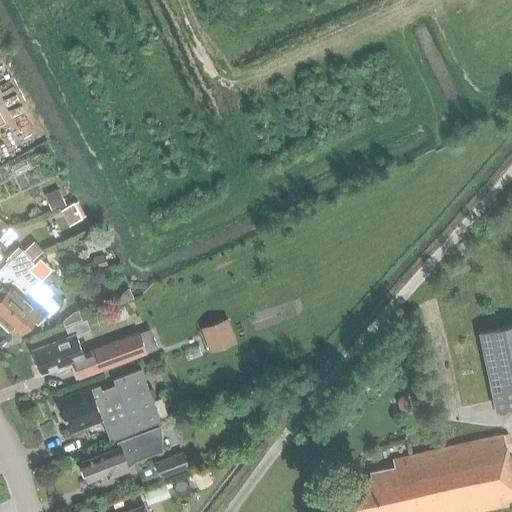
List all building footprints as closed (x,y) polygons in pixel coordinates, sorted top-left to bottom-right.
[(58,189),(44,194),(50,210),(64,204),(58,189)] [(0,221),(0,242),(10,231),(0,221)] [(0,319),(37,279),(26,269),(31,264),(32,264),(33,263),(20,249),(6,263),(4,262),(0,266),(0,319)] [(79,275),(107,266),(103,254),(75,264),(79,275)] [(37,279),(0,319),(0,321),(10,331),(15,326),(21,332),(35,317),(29,311),(34,306),(26,299),(33,292),(36,295),(45,286),(37,279)] [(76,311),(72,312),(62,321),(63,325),(79,319),(76,311)] [(226,318),(200,328),(209,352),(235,343),(226,318)] [(85,319),(64,327),(67,337),(75,334),(88,329),(85,319)] [(511,324),(479,331),(497,413),(511,409),(511,324)] [(139,332),(146,352),(156,348),(149,329),(139,332)] [(78,378),(145,353),(138,332),(107,344),(109,347),(83,357),(75,334),(67,337),(31,350),(40,374),(55,368),(56,371),(73,365),(78,378)] [(133,432),(160,421),(140,369),(112,380),(114,386),(100,391),(98,386),(95,387),(94,387),(57,402),(68,431),(84,424),(86,427),(101,421),(109,441),(133,432)] [(406,395),(394,398),(398,412),(409,408),(406,395)] [(128,470),(125,463),(159,451),(158,427),(115,442),(118,448),(79,463),(86,481),(105,474),(106,478),(128,470)] [(475,511),(511,504),(511,479),(502,436),(392,461),(393,467),(368,473),(370,479),(342,485),(348,511),(475,511)] [(188,467),(183,453),(153,463),(158,477),(188,467)] [(203,467),(190,474),(199,489),(211,481),(203,467)]
